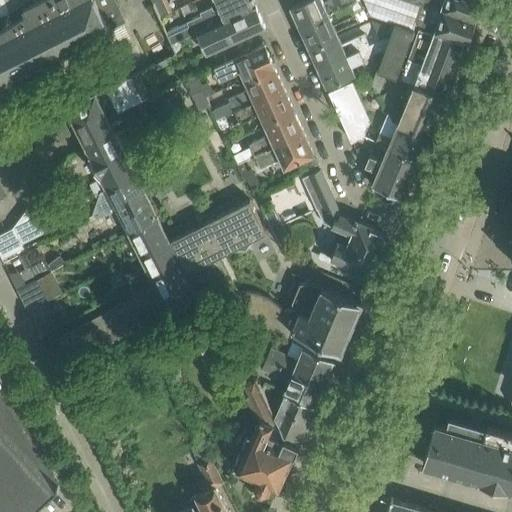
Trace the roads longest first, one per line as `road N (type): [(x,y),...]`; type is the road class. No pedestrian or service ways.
road 1 (tertiary): [(325,511),(437,230)]
road 2 (unclassified): [(267,0),(352,189),(437,230)]
road 3 (tertiary): [(437,230),(511,20)]
road 4 (unclassified): [(115,511),(37,360)]
